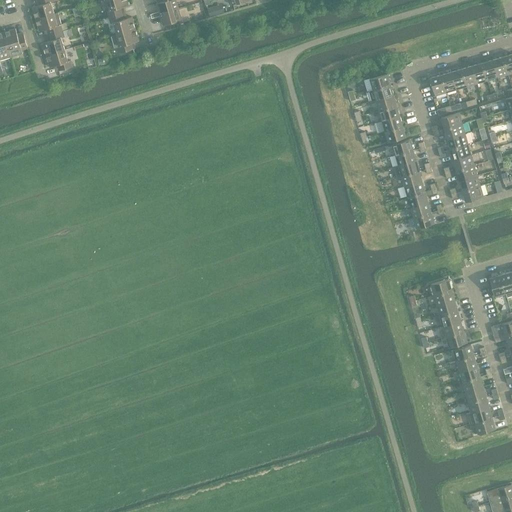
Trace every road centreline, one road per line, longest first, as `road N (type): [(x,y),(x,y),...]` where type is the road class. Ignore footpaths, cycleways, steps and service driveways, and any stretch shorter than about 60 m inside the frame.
road 1 (unclassified): [(413,511),(282,54),(0,143)]
road 2 (residential): [(464,207),(450,211),(411,72),(511,43)]
road 3 (residential): [(511,415),(469,272),(511,260)]
